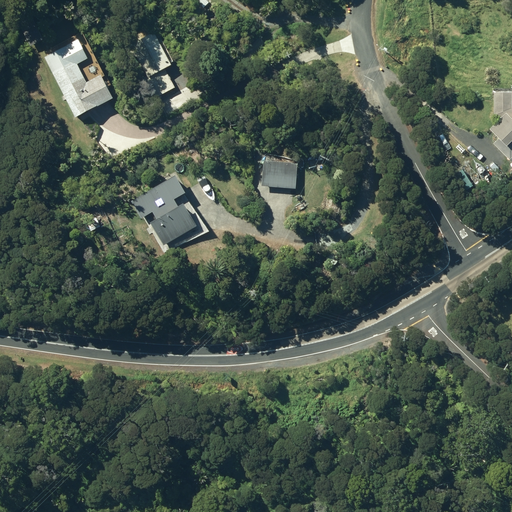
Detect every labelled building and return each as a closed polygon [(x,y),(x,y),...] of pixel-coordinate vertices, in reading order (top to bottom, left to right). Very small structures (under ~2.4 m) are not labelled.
[(35,23),(21,28),(30,50),(44,44),(35,23)] [(145,79),(156,98),(176,87),(166,68),(173,64),(155,31),(128,46),(135,58),(138,56),(149,77),(145,79)] [(44,56),(75,117),(114,97),(103,74),(88,81),(79,62),(89,57),(80,39),(44,56)] [(495,144),(511,159),(511,92),(496,92),(495,115),(500,119),(491,129),(500,138),(495,144)] [(263,185),(296,188),(299,162),(265,159),(263,185)] [(151,222),(165,245),(198,226),(185,203),(180,206),(174,198),(186,191),(176,175),(132,201),(142,218),(153,212),(157,218),(151,222)] [(87,223),(92,232),(101,226),(97,218),(87,223)]
